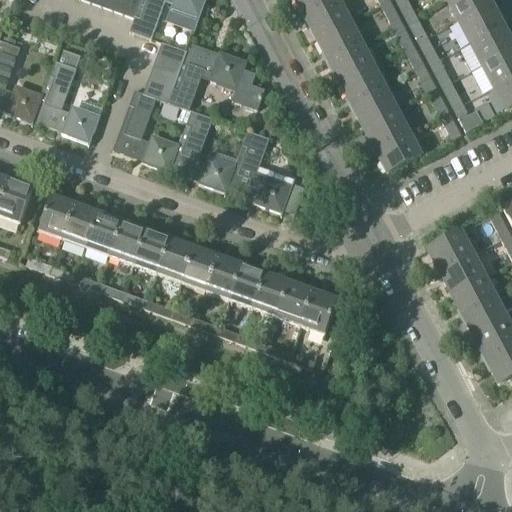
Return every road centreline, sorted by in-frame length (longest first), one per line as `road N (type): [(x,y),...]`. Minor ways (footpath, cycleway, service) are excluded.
road 1 (residential): [(0,339),(471,511)]
road 2 (residential): [(365,244),(339,259),(303,255),(0,143)]
road 3 (residential): [(365,244),(237,0)]
road 4 (residential): [(488,460),(365,244)]
road 5 (residential): [(511,169),(365,244)]
